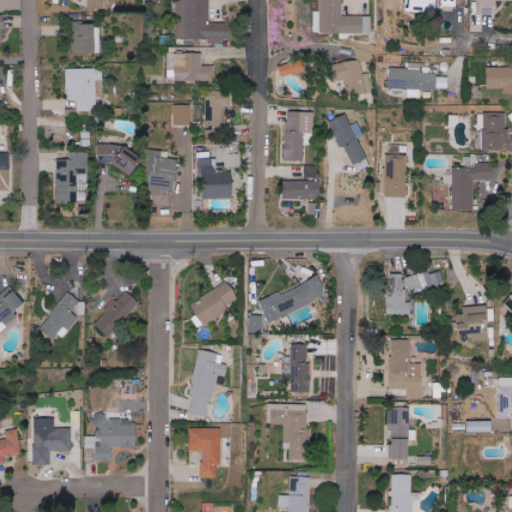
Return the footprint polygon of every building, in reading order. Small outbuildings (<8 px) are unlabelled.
[(88,0),(88,8),(104,8),(104,0),(88,0)] [(209,23),(209,0),(175,0),(176,39),(209,39),(209,43),(222,43),(222,39),(230,39),(230,23),(209,23)] [(343,0),(320,0),(320,33),(371,34),(371,16),(343,16),(343,0)] [(406,0),(406,11),(437,12),(437,0),(406,0)] [(480,0),(481,14),(497,14),(497,0),(510,0),(480,0)] [(95,53),(96,23),(74,23),(73,53),(95,53)] [(215,66),(202,65),(203,53),(175,53),(174,80),(214,81),(215,66)] [(305,71),(301,59),(278,66),(282,78),(305,71)] [(370,74),(361,74),(361,61),(341,62),(343,91),(371,89),(370,74)] [(389,89),(407,90),(407,97),(420,97),(420,91),(436,91),(437,73),(420,73),(420,64),(408,63),(408,69),(389,68),(389,89)] [(487,88),(504,89),(504,93),(511,92),(511,67),(487,67),(487,88)] [(103,68),(67,69),(67,100),(77,100),(78,112),(96,111),(96,97),(103,97),(103,68)] [(224,135),(223,107),(229,106),(229,91),(214,91),(214,96),(205,96),(206,135),(224,135)] [(174,125),(190,125),(190,105),(175,104),(174,125)] [(303,161),(303,134),(313,134),(314,112),(286,112),(285,161),(303,161)] [(511,150),(511,135),(508,135),(507,113),(478,114),(479,131),(483,130),(484,150),(511,150)] [(359,138),(364,136),(358,122),(352,125),(347,114),(332,120),(354,173),(371,165),(359,138)] [(97,165),(138,167),(139,150),(120,149),(120,145),(99,144),(97,165)] [(148,190),(168,191),(168,186),(176,187),(178,159),(163,158),(163,152),(150,151),(148,190)] [(0,169),(9,170),(9,153),(0,152),(0,169)] [(57,159),(56,203),(77,203),(77,181),(86,182),(87,152),(69,152),(69,159),(57,159)] [(407,155),(386,155),(386,197),(407,197),(407,155)] [(453,210),(475,210),(474,180),(493,180),(493,163),(478,163),(478,156),(464,157),(464,167),(452,167),(453,210)] [(202,199),(233,198),(233,171),(217,171),(217,158),(201,159),(202,199)] [(318,181),(318,166),(305,166),(305,181),(318,181)] [(321,199),(320,181),(284,182),(284,200),(321,199)] [(418,275),(423,287),(437,282),(433,270),(418,275)] [(387,314),(411,314),(411,302),(404,302),(404,274),(387,274),(387,314)] [(404,278),(408,295),(422,291),(418,274),(404,278)] [(260,302),(268,323),(328,298),(319,278),(260,302)] [(230,311),(227,306),(239,299),(229,282),(191,304),(204,326),(230,311)] [(0,296),(0,332),(18,317),(15,313),(26,303),(11,286),(0,296)] [(96,324),(110,337),(130,315),(130,314),(140,303),(127,291),(117,302),(111,297),(102,308),(106,312),(96,324)] [(57,333),(62,337),(79,319),(71,311),(80,301),(70,293),(38,327),(51,339),(57,333)] [(511,295),(503,305),(511,314),(511,295)] [(465,307),(465,314),(458,315),(460,336),(472,335),(472,342),(490,340),(486,305),(465,307)] [(264,333),(263,315),(250,316),(250,333),(264,333)] [(390,395),(406,396),(406,398),(422,398),(423,364),(411,364),(411,340),(392,340),(390,395)] [(285,356),(285,380),(292,380),(292,392),(310,392),(310,344),(292,344),(292,356),(285,356)] [(191,413),(209,417),(216,375),(226,377),(229,365),(222,364),(224,354),(199,350),(192,390),(195,390),(191,413)] [(499,418),(511,418),(511,377),(500,377),(499,418)] [(290,459),(308,460),(310,405),(269,404),(268,424),(285,424),(284,442),(291,443),(290,459)] [(411,430),(411,407),(391,407),(390,445),(389,445),(389,458),(410,459),(410,439),(416,439),(416,430),(411,430)] [(51,451),(74,451),(73,428),(56,429),(55,417),(34,418),(35,465),(51,464),(51,451)] [(97,461),(112,461),(112,448),(138,447),(137,420),(101,420),(101,433),(97,433),(97,461)] [(468,432),(493,432),(493,421),(468,421),(468,432)] [(222,429),(191,428),(191,451),(203,451),(202,478),(217,478),(218,465),(221,465),(222,429)] [(21,455),(19,429),(6,430),(7,441),(0,441),(0,464),(6,464),(5,456),(21,455)] [(389,511),(412,511),(413,500),(422,500),(422,493),(410,492),(411,475),(391,474),(389,511)] [(280,495),(279,508),(289,508),(288,511),(308,511),(310,477),(290,476),(290,495),(280,495)]
